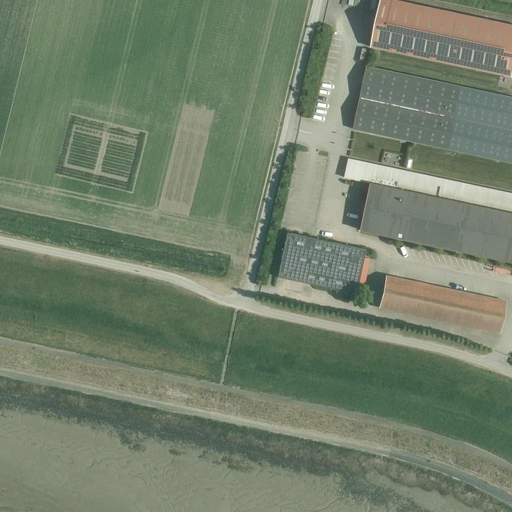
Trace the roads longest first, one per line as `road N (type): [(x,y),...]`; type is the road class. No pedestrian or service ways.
road 1 (unclassified): [(242,306),(318,0)]
road 2 (unclassified): [(511,373),(242,306)]
road 3 (unclassified): [(242,306),(170,276),(0,241)]
